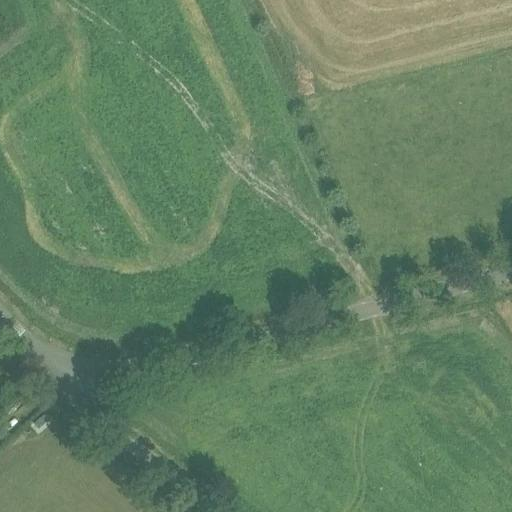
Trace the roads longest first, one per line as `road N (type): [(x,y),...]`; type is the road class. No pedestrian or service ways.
road 1 (tertiary): [(73,370),(134,371),(511,274)]
road 2 (unclassified): [(220,511),(90,408),(73,370)]
